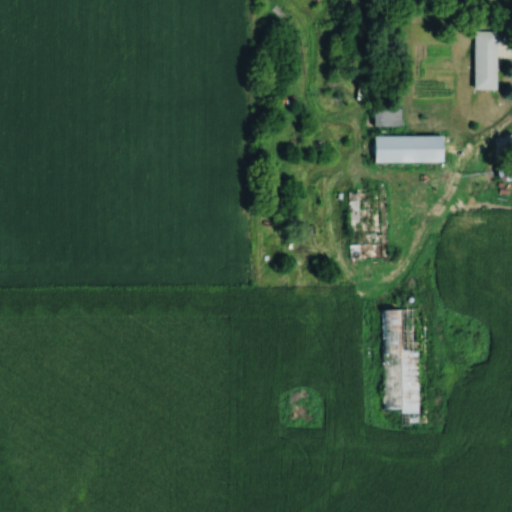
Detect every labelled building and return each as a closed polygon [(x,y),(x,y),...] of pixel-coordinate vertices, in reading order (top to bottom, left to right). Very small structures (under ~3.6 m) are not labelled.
[(496,88),(496,31),(473,31),(473,88),(496,88)] [(401,107),(373,107),(373,125),(401,125),(401,107)] [(442,161),(442,135),(374,135),(374,161),(442,161)] [(495,173),(507,181),(511,174),(511,167),(503,162),(495,173)] [(382,409),(400,409),(401,424),(418,424),(417,335),(409,335),(409,321),(416,321),(416,309),(381,310),(382,409)]
